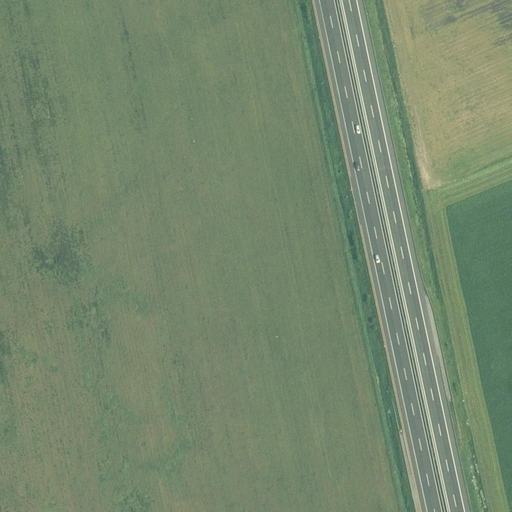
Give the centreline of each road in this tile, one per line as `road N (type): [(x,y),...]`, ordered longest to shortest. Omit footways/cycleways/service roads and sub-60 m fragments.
road 1 (motorway): [(326,0),(434,511)]
road 2 (motorway): [(458,511),(351,0)]
